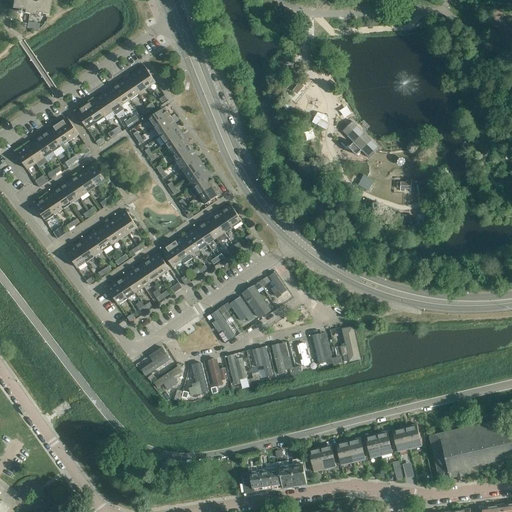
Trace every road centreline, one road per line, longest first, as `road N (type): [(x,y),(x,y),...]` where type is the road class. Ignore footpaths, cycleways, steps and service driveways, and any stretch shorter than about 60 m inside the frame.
road 1 (residential): [(511,384),(233,452),(165,455),(128,438),(0,278)]
road 2 (residential): [(165,334),(130,349),(0,175)]
road 3 (tertiary): [(294,237),(247,183),(177,21)]
road 4 (tertiary): [(294,237),(387,290),(455,304),(511,301)]
road 5 (residential): [(0,140),(177,21)]
road 6 (unclassified): [(197,511),(351,486),(407,493)]
road 7 (unclassified): [(105,511),(0,367)]
road 8 (residential): [(273,258),(165,334)]
road 9 (residential): [(238,345),(328,323),(304,298)]
